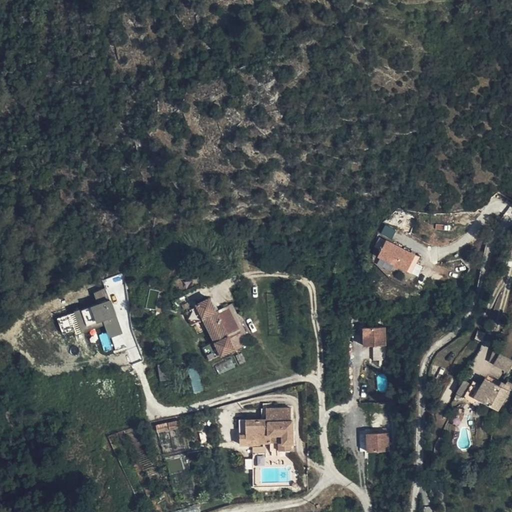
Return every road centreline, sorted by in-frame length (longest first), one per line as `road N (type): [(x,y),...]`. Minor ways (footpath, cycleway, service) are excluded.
road 1 (residential): [(414,511),(423,370),(470,316),(498,228),(511,218)]
road 2 (track): [(221,300),(224,285),(241,275),(301,276),(316,307),(320,381)]
